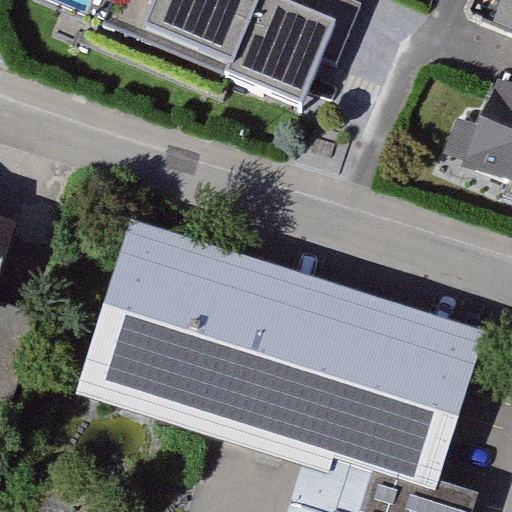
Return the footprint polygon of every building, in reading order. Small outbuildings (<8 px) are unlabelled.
[(96,0),(87,24),(305,116),(352,3),(344,0),(96,0)] [(511,97),(477,83),(442,170),(511,197),(511,97)] [(0,320),(5,322),(29,222),(0,215),(0,320)] [(375,471),(437,491),(440,481),(487,332),(133,221),(82,379),(375,471)] [(338,511),(362,511),(375,471),(82,379),(77,395),(303,466),(288,511),(335,511),(336,511),(338,511)] [(375,471),(362,511),(338,511),(336,511),(335,511),(473,511),(479,493),(440,481),(437,491),(375,471)]
